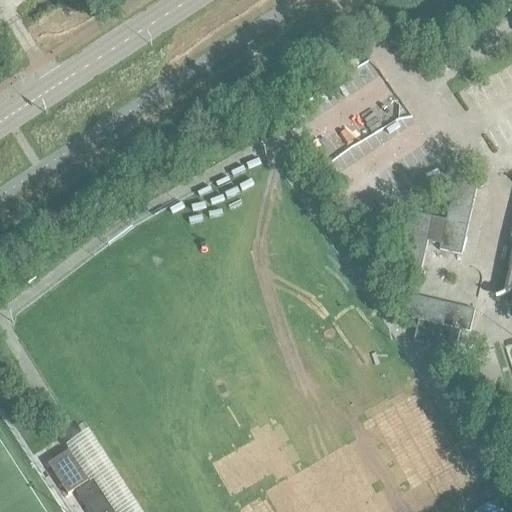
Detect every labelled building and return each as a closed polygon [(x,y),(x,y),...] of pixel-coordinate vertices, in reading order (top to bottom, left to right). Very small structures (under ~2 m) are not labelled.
[(360,65),(355,58),(348,62),(353,70),(360,65)] [(477,190),(476,190),(455,185),(446,222),(442,242),(440,251),(462,257),(477,190)] [(442,242),(446,222),(445,221),(412,213),(396,280),(418,285),(429,239),(442,242)] [(419,321),(460,331),(470,333),(475,311),(409,296),(407,307),(404,318),(419,321)] [(460,331),(419,321),(414,342),(451,351),(456,352),(460,331)] [(137,511),(88,432),(67,445),(91,483),(109,511),(137,511)] [(69,453),(48,466),(68,497),(89,483),(69,453)] [(113,511),(94,481),(91,483),(77,493),(89,511),(113,511)]
